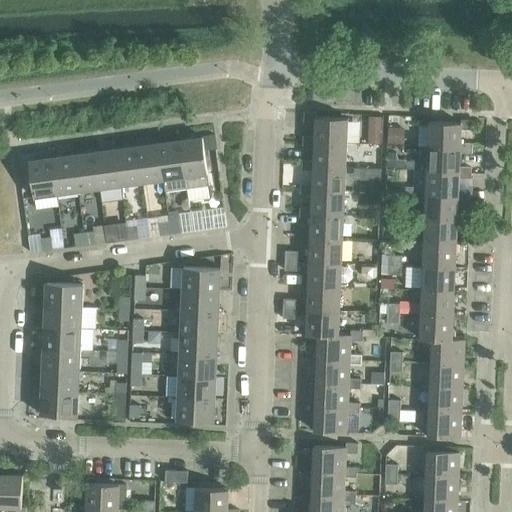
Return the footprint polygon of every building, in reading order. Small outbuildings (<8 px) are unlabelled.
[(315,122),(314,136),(314,142),(346,143),(347,118),(316,117),(316,112),(304,112),(303,122),(315,122)] [(368,117),(367,143),(380,144),(382,117),(368,117)] [(429,121),(428,146),(460,148),(460,143),(461,129),(473,130),(473,120),(461,119),(461,123),(429,121)] [(388,127),(387,144),(399,144),(400,128),(388,127)] [(214,134),(202,136),(202,137),(204,150),(216,148),(214,134)] [(314,146),(313,160),(313,166),(345,167),(346,143),(314,142),(314,136),(303,136),(302,146),(314,146)] [(202,137),(180,140),(186,189),(209,185),(202,137)] [(158,143),(163,180),(165,191),(186,189),(180,140),(158,143)] [(158,143),(137,146),(142,182),(163,180),(158,143)] [(428,146),(427,170),(459,172),(459,167),(460,153),(472,154),(472,144),(460,143),(460,148),(428,146)] [(137,146),(116,149),(121,185),(142,182),(137,146)] [(116,149),(94,152),(99,188),(121,185),(116,149)] [(94,152),(73,154),(78,191),(99,188),(94,152)] [(387,152),(387,168),(400,168),(400,160),(396,160),(396,152),(387,152)] [(73,154),(51,157),(56,194),(78,191),(73,154)] [(56,194),(51,157),(29,160),(34,197),(56,194)] [(313,170),(312,184),(312,189),(344,191),(345,167),(313,166),(313,160),(302,160),(301,170),(313,170)] [(427,170),(426,194),(458,196),(458,191),(459,177),(471,178),(471,168),(459,167),(459,172),(427,170)] [(312,194),(311,208),(311,213),(343,215),(344,191),(312,189),(312,184),(300,184),(300,194),(312,194)] [(426,194),(425,218),(457,220),(457,215),(458,201),(470,202),(470,192),(458,191),(458,196),(426,194)] [(311,218),(310,237),(342,239),(343,215),(311,213),(311,208),(299,207),(299,217),(311,218)] [(202,217),(204,229),(214,227),(212,215),(202,217)] [(425,218),(424,242),(456,244),(457,225),(469,226),(469,216),(457,215),(457,220),(425,218)] [(179,220),(169,221),(171,233),(181,232),(179,220)] [(171,233),(169,221),(159,223),(161,234),(171,233)] [(136,226),(126,227),(128,239),(138,238),(136,226)] [(128,239),(126,227),(116,228),(118,240),(128,239)] [(61,228),(49,230),(50,237),(52,249),(64,248),(61,228)] [(93,231),(83,233),(85,245),(95,243),(93,231)] [(85,245),(83,233),(74,234),(75,246),(85,245)] [(41,239),(42,251),(52,249),(50,237),(41,239)] [(310,237),(309,261),(341,263),(342,239),(310,237)] [(424,242),(423,266),(455,268),(456,244),(424,242)] [(285,251),(285,260),(297,261),(297,251),(285,251)] [(390,255),(389,265),(401,265),(402,255),(390,255)] [(297,261),(285,260),(284,270),(297,271),(297,261)] [(309,261),(308,285),(340,287),(341,263),(309,261)] [(401,265),(389,265),(389,275),(401,275),(401,265)] [(423,266),(422,290),(454,291),(455,268),(423,266)] [(183,267),(182,289),(219,291),(220,268),(183,267)] [(135,275),(135,287),(145,288),(145,276),(135,275)] [(46,282),(45,305),(82,306),(83,284),(46,282)] [(308,285),(307,309),(339,311),(340,287),(308,285)] [(145,288),(135,287),(134,299),(144,300),(145,288)] [(182,289),(181,311),(218,312),(219,291),(182,289)] [(422,290),(421,314),(453,315),(454,291),(422,290)] [(120,296),(119,308),(129,308),(130,297),(120,296)] [(283,298),(283,308),(295,309),(295,299),(283,298)] [(387,303),(387,313),(399,313),(400,303),(387,303)] [(45,305),(44,327),(81,328),(82,306),(45,305)] [(129,308),(119,308),(119,320),(129,321),(129,308)] [(295,309),(283,308),(282,318),(295,319),(295,309)] [(306,334),(318,335),(318,334),(338,335),(338,334),(339,311),(307,309),(306,334)] [(181,311),(180,332),(217,334),(218,312),(181,311)] [(399,313),(387,313),(387,323),(399,323),(399,313)] [(420,339),(432,340),(432,339),(452,340),(452,339),(453,315),(421,314),(420,339)] [(133,318),(133,330),(143,331),(143,319),(133,318)] [(44,327),(43,348),(80,350),(81,328),(44,327)] [(143,331),(133,330),(132,342),(142,343),(143,331)] [(318,335),(317,358),(350,360),(350,354),(351,340),(362,341),(363,331),(350,330),(350,335),(338,334),(338,335),(318,334),(318,335)] [(180,332),(179,354),(216,355),(217,334),(180,332)] [(118,339),(117,351),(127,352),(128,340),(118,339)] [(432,339),(432,340),(431,363),(463,364),(464,340),(452,339),(452,340),(432,339)] [(43,348),(42,370),(79,371),(80,350),(43,348)] [(127,352),(117,351),(117,363),(127,364),(127,352)] [(391,351),(390,361),(402,362),(403,352),(391,351)] [(132,352),(132,361),(142,362),(142,352),(132,352)] [(179,354),(178,375),(215,377),(216,355),(179,354)] [(317,358),(316,382),(349,384),(349,378),(350,364),(361,365),(362,355),(350,354),(350,360),(317,358)] [(131,361),(131,373),(141,374),(141,362),(131,361)] [(402,362),(390,361),(390,371),(402,372),(402,362)] [(431,363),(430,387),(462,388),(463,364),(431,363)] [(42,370),(41,391),(78,393),(79,371),(42,370)] [(141,374),(131,373),(130,385),(140,386),(141,374)] [(178,375),(178,397),(215,399),(215,377),(178,375)] [(316,382),(315,406),(348,408),(348,402),(349,388),(360,389),(361,379),(349,378),(349,384),(316,382)] [(116,382),(115,394),(125,395),(126,383),(116,382)] [(430,387),(429,411),(461,412),(462,388),(430,387)] [(78,393),(41,391),(40,414),(77,415),(78,393)] [(125,395),(115,394),(115,406),(125,407),(125,395)] [(215,399),(178,397),(177,420),(214,421),(215,399)] [(389,400),(388,409),(400,410),(401,400),(389,400)] [(348,408),(315,406),(314,431),(347,433),(347,412),(359,413),(360,403),(348,402),(348,408)] [(129,417),(139,417),(140,405),(130,405),(129,417)] [(115,406),(114,421),(124,421),(125,407),(115,406)] [(400,410),(388,409),(388,419),(400,420),(400,410)] [(461,412),(429,411),(428,436),(460,437),(461,412)] [(314,446),(312,471),(345,472),(345,467),(346,452),(357,453),(358,443),(346,442),(345,447),(314,446)] [(427,451),(426,475),(458,477),(459,452),(427,451)] [(386,464),(385,474),(397,474),(398,464),(386,464)] [(312,471),(311,495),(344,496),(344,491),(345,477),(356,477),(357,467),(345,467),(345,472),(312,471)] [(165,481),(187,482),(188,471),(165,470),(165,481)] [(0,474),(0,506),(16,507),(15,511),(25,511),(26,507),(21,507),(23,475),(3,474),(0,474)] [(397,474),(385,474),(385,484),(397,484),(397,474)] [(426,475),(425,500),(457,501),(458,477),(426,475)] [(87,483),(86,508),(118,509),(119,484),(112,484),(95,483),(87,483)] [(196,487),(194,511),(239,511),(239,510),(227,509),(228,489),(196,487)] [(311,495),(310,511),(343,511),(344,500),(355,501),(356,491),(344,491),(344,496),(311,495)] [(142,500),(142,510),(154,511),(154,501),(142,500)] [(425,500),(424,511),(456,511),(457,501),(425,500)]
